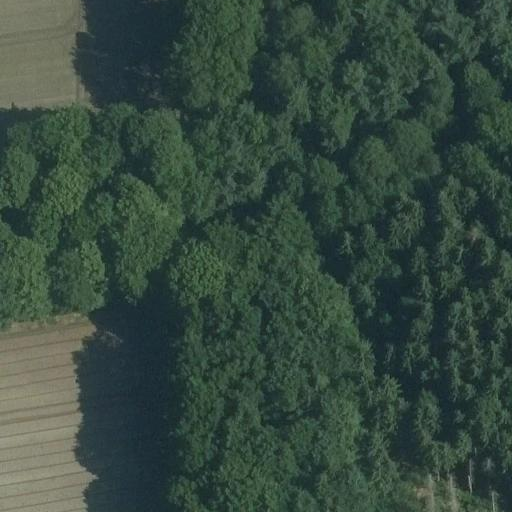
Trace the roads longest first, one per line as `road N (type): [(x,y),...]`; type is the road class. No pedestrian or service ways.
road 1 (track): [(511,135),(357,216),(264,241)]
road 2 (track): [(186,511),(185,259)]
road 3 (track): [(185,259),(0,287)]
road 4 (track): [(187,176),(189,0)]
